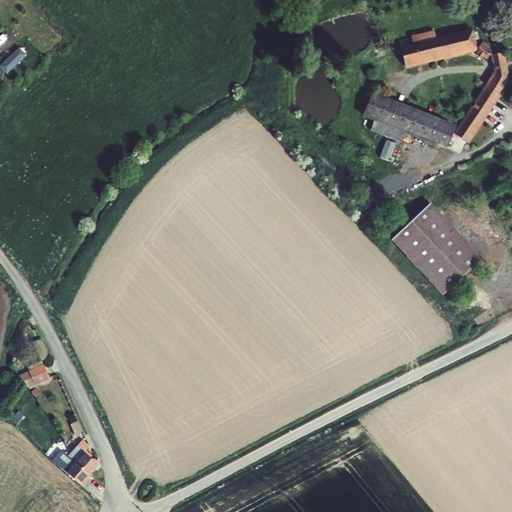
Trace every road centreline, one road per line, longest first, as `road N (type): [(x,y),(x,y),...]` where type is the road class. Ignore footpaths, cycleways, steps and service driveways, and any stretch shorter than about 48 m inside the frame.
road 1 (unclassified): [(138,511),(511,328)]
road 2 (track): [(117,511),(106,450),(43,320),(0,255)]
